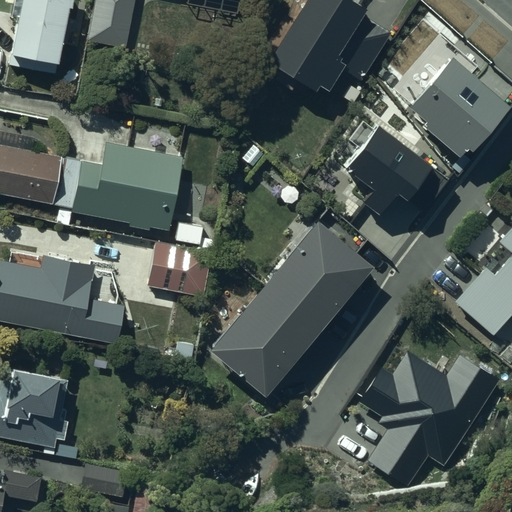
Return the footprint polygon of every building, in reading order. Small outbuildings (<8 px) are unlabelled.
[(13,13),(7,48),(10,48),(7,63),(52,71),(57,42),(71,44),(75,19),(62,17),(65,1),(68,1),(68,0),(9,0),(8,12),(13,13)] [(125,45),(133,0),(93,0),(87,39),(125,45)] [(291,14),(260,66),(303,94),(312,80),(324,87),(338,65),(360,80),(411,0),(288,0),(284,12),(291,14)] [(440,32),(393,88),(408,100),(406,102),(421,115),(418,119),(454,150),(462,140),(467,145),(506,99),(470,69),(476,62),(440,32)] [(426,159),(372,119),(354,144),(346,138),(335,153),(345,160),(342,164),(369,184),(358,198),(375,211),(392,188),(420,209),(445,177),(424,162),(426,159)] [(100,162),(0,142),(0,191),(71,205),(70,209),(125,219),(124,224),(148,228),(148,225),(164,228),(179,153),(104,138),(100,162)] [(469,250),(483,262),(453,299),(492,332),(510,311),(511,312),(511,206),(506,213),(509,216),(496,231),(485,221),(457,253),(463,258),(469,250)] [(242,312),(211,348),(261,392),(370,266),(365,262),(377,248),(364,237),(353,248),(316,216),(284,253),(281,250),(234,305),(242,312)] [(209,248),(153,240),(146,284),(202,293),(209,248)] [(121,302),(86,295),(92,261),(41,251),(40,256),(9,250),(7,260),(0,258),(0,318),(114,341),(121,302)] [(0,434),(54,445),(55,435),(63,437),(67,418),(64,418),(66,408),(61,407),(66,377),(57,375),(57,373),(7,363),(5,374),(0,372),(0,434)] [(84,461),(78,484),(122,495),(128,471),(84,461)] [(0,492),(36,500),(41,474),(3,467),(1,479),(0,478),(0,492)]
